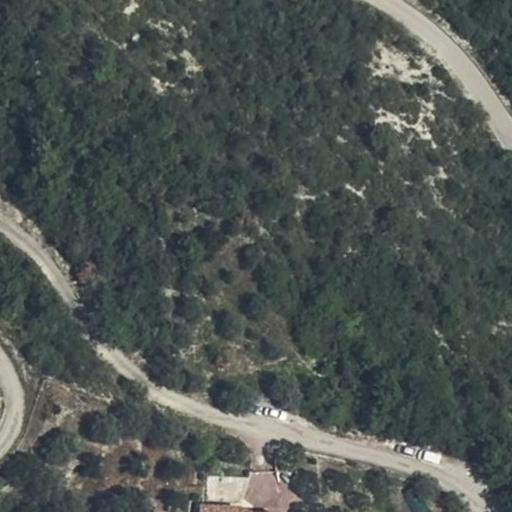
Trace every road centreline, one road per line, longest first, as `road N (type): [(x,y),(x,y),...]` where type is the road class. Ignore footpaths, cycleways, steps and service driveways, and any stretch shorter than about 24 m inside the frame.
road 1 (residential): [(0,222),(125,366),(218,420),(440,473),(492,511)]
road 2 (unclassified): [(511,130),(449,42),(385,0)]
